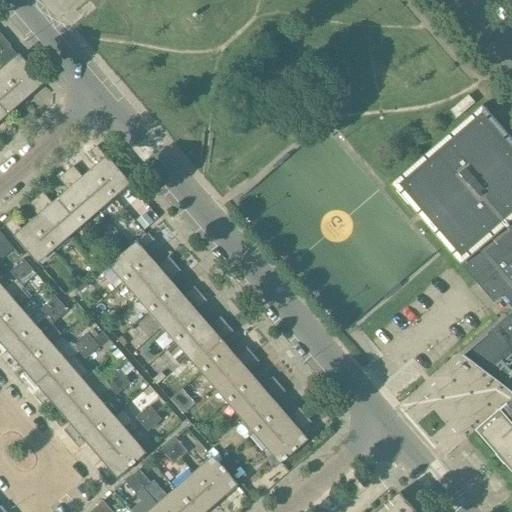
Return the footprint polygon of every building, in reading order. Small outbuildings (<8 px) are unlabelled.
[(11,46),(0,33),(0,48),(4,53),(11,46)] [(43,83),(20,56),(1,72),(24,99),(25,99),(43,83)] [(0,73),(0,107),(6,115),(24,99),(1,72),(0,73)] [(451,111),(457,119),(475,104),(475,103),(469,96),(451,111)] [(463,265),(494,302),(504,294),(511,303),(511,140),(483,107),(392,185),(462,266),(463,265)] [(114,198),(129,184),(97,147),(90,153),(99,165),(92,172),(114,198)] [(74,166),(67,173),(66,173),(99,211),(114,198),(92,172),(84,178),(74,166)] [(62,198),(84,224),(99,211),(66,173),(60,179),(70,191),(62,198)] [(84,224),(62,198),(54,204),(44,193),(37,199),(36,199),(69,237),(84,224)] [(32,224),(53,250),(69,237),(36,199),(29,205),(39,218),(32,224)] [(146,213),(137,221),(144,230),(154,222),(146,213)] [(38,264),(53,250),(32,224),(24,231),(14,219),(5,226),(38,264)] [(111,266),(124,282),(150,260),(143,252),(155,242),(148,234),(147,236),(117,262),(111,266)] [(116,261),(126,253),(117,243),(108,251),(116,261)] [(156,268),(150,260),(124,282),(137,297),(175,265),(169,258),(156,268)] [(18,280),(31,268),(25,261),(11,272),(18,280)] [(137,297),(150,312),(176,290),(169,282),(181,272),(175,265),(137,297)] [(18,280),(23,286),(37,275),(31,268),(18,280)] [(183,298),(176,290),(150,312),(163,327),(200,295),(194,288),(183,298)] [(19,309),(4,292),(0,295),(0,326),(20,310),(20,309),(19,309)] [(163,327),(176,342),(202,320),(195,313),(207,302),(200,295),(163,327)] [(49,316),(62,305),(56,297),(43,308),(49,316)] [(49,316),(55,323),(68,311),(62,305),(49,316)] [(35,328),(20,310),(0,326),(0,340),(9,351),(35,328)] [(511,313),(461,357),(511,393),(511,400),(476,431),(496,455),(496,456),(497,457),(499,456),(505,462),(503,464),(504,466),(505,465),(511,473),(511,313)] [(9,351),(25,369),(51,346),(43,336),(56,324),(55,323),(49,316),(35,328),(9,351)] [(209,328),(202,320),(176,342),(189,357),(227,325),(221,318),(209,328)] [(189,357),(190,358),(202,372),(228,350),(221,343),(233,332),(227,325),(189,357)] [(80,352),(94,341),(87,334),(74,345),(80,352)] [(86,359),(99,348),(107,341),(102,334),(94,341),(80,352),(86,359)] [(122,337),(118,340),(124,347),(128,344),(122,337)] [(67,364),(51,346),(25,369),(40,387),(67,364)] [(202,372),(215,388),(253,356),(253,355),(247,348),(235,358),(228,350),(202,372)] [(215,388),(216,389),(228,403),(254,381),(247,373),(259,363),(253,355),(253,356),(215,388)] [(105,381),(112,389),(125,378),(134,371),(127,363),(105,381)] [(82,383),(67,364),(40,387),(56,406),(82,383)] [(125,378),(112,389),(117,396),(130,384),(125,378)] [(261,389),(254,381),(228,403),(242,418),(279,386),(273,379),(261,389)] [(72,424),(98,401),(83,383),(82,383),(56,406),(72,424)] [(242,418),(242,419),(255,433),(280,411),(274,404),(286,393),(279,386),(242,418)] [(72,424),(87,442),(114,419),(98,401),(72,424)] [(143,425),(156,414),(150,407),(136,418),(143,425)] [(287,419),(280,411),(255,433),(268,448),(305,416),(299,409),(287,419)] [(156,414),(143,425),(149,432),(162,421),(156,414)] [(268,448),(270,451),(281,464),(307,442),(300,434),(312,423),(305,416),(268,448)] [(114,419),(87,442),(103,460),(129,437),(114,419)] [(145,456),(129,437),(103,460),(119,478),(145,456)] [(176,439),(169,445),(181,459),(188,453),(176,439)] [(169,445),(162,452),(173,465),(181,459),(169,445)] [(229,472),(237,465),(229,456),(221,463),(229,472)] [(218,502),(237,485),(233,482),(213,459),(195,475),(218,502)] [(151,485),(139,471),(133,477),(145,490),(151,485)] [(195,511),(205,511),(218,502),(195,475),(194,476),(177,491),(195,511)] [(133,477),(126,483),(137,496),(145,490),(133,477)] [(163,511),(195,511),(177,491),(169,498),(154,481),(151,485),(145,490),(159,507),(163,511)] [(163,511),(159,507),(145,490),(137,496),(142,502),(131,511),(132,511),(163,511)] [(416,511),(400,493),(377,511),(416,511)] [(112,511),(104,503),(103,503),(97,508),(100,511),(112,511)]
